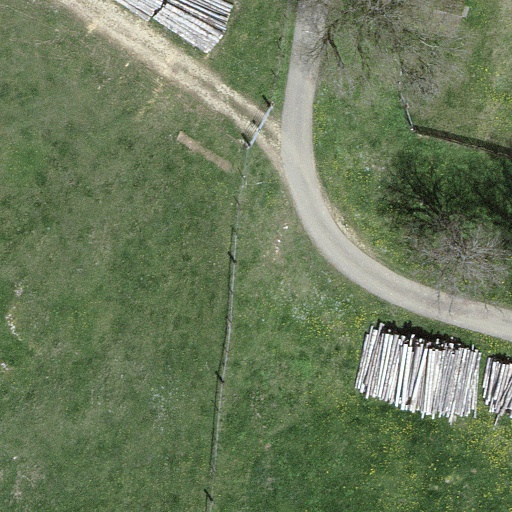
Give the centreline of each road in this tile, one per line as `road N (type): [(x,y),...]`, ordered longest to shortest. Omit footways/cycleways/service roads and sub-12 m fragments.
road 1 (track): [(511,333),(394,299),(328,229),(306,158),(317,0)]
road 2 (track): [(306,158),(77,0)]
